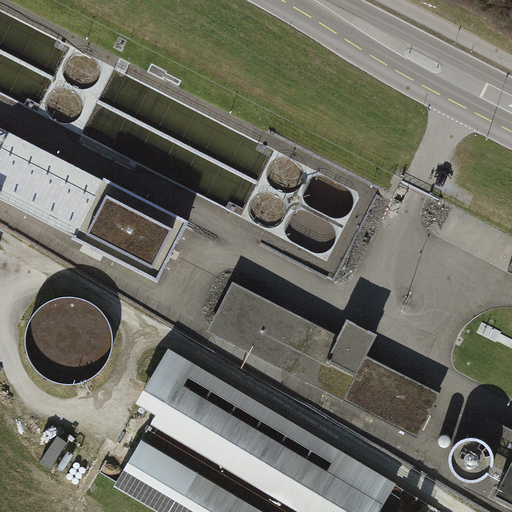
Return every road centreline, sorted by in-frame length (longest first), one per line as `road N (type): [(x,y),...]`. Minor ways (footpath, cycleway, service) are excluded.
road 1 (track): [(0,238),(470,511)]
road 2 (track): [(33,258),(8,303),(2,334),(18,382),(40,406),(74,413),(108,396),(144,322)]
road 3 (secondary): [(307,0),(511,105)]
